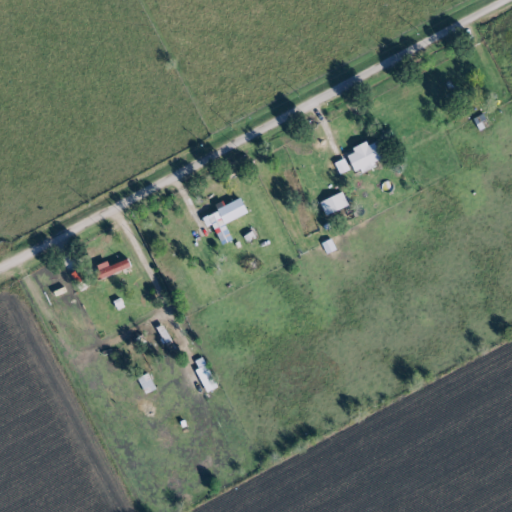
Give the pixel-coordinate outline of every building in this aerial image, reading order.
[(379,165),(377,161),(385,157),(377,141),(349,154),(359,175),(379,165)] [(352,170),(347,159),(337,163),(342,175),(352,170)] [(322,203),(328,216),(351,206),(344,193),(322,203)] [(252,213),(245,199),(205,217),(209,227),(217,223),(223,237),(231,233),(227,224),(252,213)] [(134,268),(131,259),(113,266),(111,262),(98,267),(103,280),(134,268)] [(220,387),(209,365),(198,371),(209,393),(220,387)]
